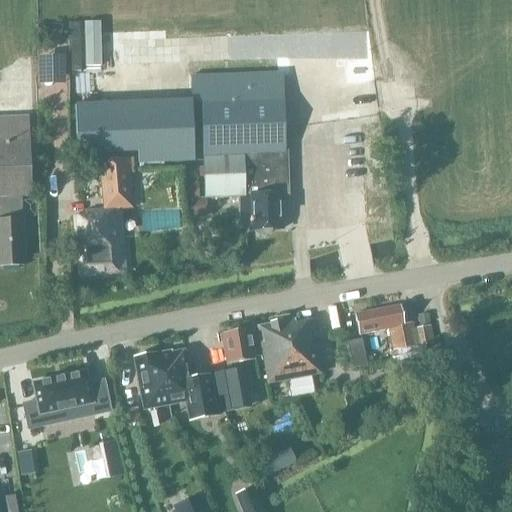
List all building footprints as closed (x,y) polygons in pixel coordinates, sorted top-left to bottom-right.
[(364,0),(355,0),(338,0),(339,60),(366,60),(364,0)] [(217,23),(174,40),(184,65),(227,48),(217,23)] [(141,33),(119,35),(121,61),(142,60),(141,33)] [(107,36),(108,59),(118,59),(118,36),(107,36)] [(345,81),(363,80),(363,67),(344,68),(345,81)] [(137,104),(77,106),(79,153),(140,151),(140,164),(196,162),(195,147),(204,147),(206,199),(236,198),(245,197),(243,159),(288,157),(288,151),(287,151),(284,73),(191,76),(192,102),(185,102),(137,104)] [(0,266),(24,266),(22,198),(31,197),(27,116),(0,117),(0,266)] [(288,157),(243,159),(245,197),(253,197),(254,229),(258,229),(260,232),(262,234),(265,235),(268,235),(270,233),(272,231),(274,228),(285,228),(283,196),(290,195),(288,157)] [(87,218),(76,219),(81,276),(126,272),(121,213),(133,212),(128,159),(99,161),(103,213),(87,214),(87,218)] [(389,330),(393,351),(433,343),(430,326),(413,329),(412,323),(404,324),(400,306),(355,315),(358,336),(389,330)] [(258,327),(269,385),(321,375),(311,321),(296,324),(296,320),(258,327)] [(229,371),(212,373),(213,378),(217,397),(233,395),(233,393),(246,391),(241,364),(250,362),(256,361),(250,330),(245,331),(223,335),(229,371)] [(361,340),(347,342),(352,368),(367,366),(361,340)] [(172,352),(160,354),(170,406),(185,403),(189,422),(218,417),(210,374),(190,377),(186,352),(172,354),(172,352)] [(156,354),(134,359),(144,410),(170,406),(160,354),(156,355),(156,354)] [(417,364),(394,366),(396,382),(418,380),(417,364)] [(37,402),(23,405),(29,430),(67,422),(65,410),(91,405),(93,416),(111,413),(104,381),(88,385),(86,375),(86,373),(84,373),(65,377),(53,380),(35,384),(32,384),(33,386),(37,402)] [(511,443),(499,444),(499,469),(511,468),(511,443)] [(49,447),(25,448),(26,457),(49,457),(49,447)] [(255,467),(262,480),(296,462),(289,450),(255,467)] [(262,511),(253,489),(236,496),(242,511),(262,511)] [(174,507),(176,511),(205,511),(199,497),(174,507)]
